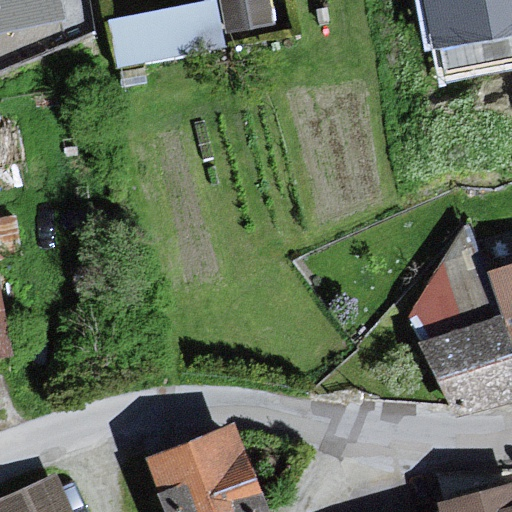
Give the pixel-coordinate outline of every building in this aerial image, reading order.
[(64,0),(0,0),(0,32),(69,17),(64,0)] [(157,0),(111,4),(116,54),(225,43),(220,0),(157,0)] [(272,0),(224,0),(229,24),(275,14),(272,0)] [(511,0),(422,0),(432,47),(511,32),(511,0)] [(511,253),(476,262),(511,378),(511,253)] [(0,343),(11,341),(0,272),(0,343)] [(475,311),(400,337),(428,410),(511,407),(475,311)] [(125,450),(151,511),(256,511),(213,420),(125,450)] [(64,511),(48,475),(0,492),(0,511),(64,511)] [(416,511),(511,511),(511,486),(510,480),(417,499),(416,511)]
